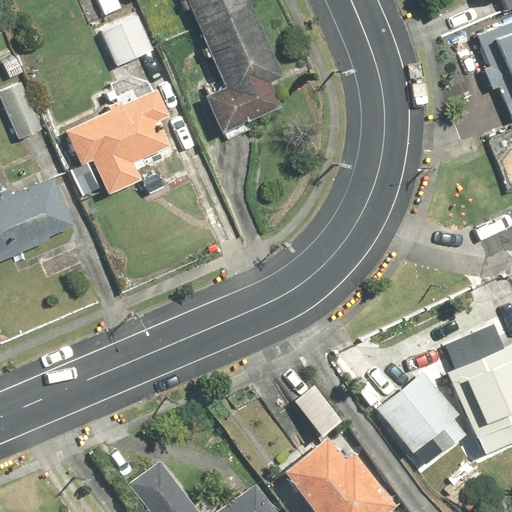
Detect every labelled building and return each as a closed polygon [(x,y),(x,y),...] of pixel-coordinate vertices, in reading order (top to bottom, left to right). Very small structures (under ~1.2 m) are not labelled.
[(124,0),(89,0),(96,15),(125,3),(124,0)] [(184,0),(219,83),(204,89),(219,126),(277,102),(267,76),(279,71),(249,0),(184,0)] [(133,13),(93,29),(110,69),(149,53),(133,13)] [(511,19),(478,35),(511,110),(511,19)] [(19,81),(0,88),(0,106),(12,138),(37,129),(19,81)] [(159,86),(68,127),(82,160),(94,155),(111,192),(147,176),(140,161),(172,147),(162,124),(174,119),(159,86)] [(56,173),(0,198),(0,258),(78,224),(56,173)] [(452,363),(441,368),(475,448),(511,433),(511,338),(503,342),(494,320),(443,342),(452,363)] [(423,372),(380,404),(416,451),(458,419),(423,372)] [(312,381),(292,396),(319,431),(339,416),(312,381)] [(342,423),(287,464),(322,511),(396,511),(405,506),(342,423)] [(200,511),(158,456),(127,480),(151,511),(261,511),(270,505),(248,477),(201,511),(200,511)]
